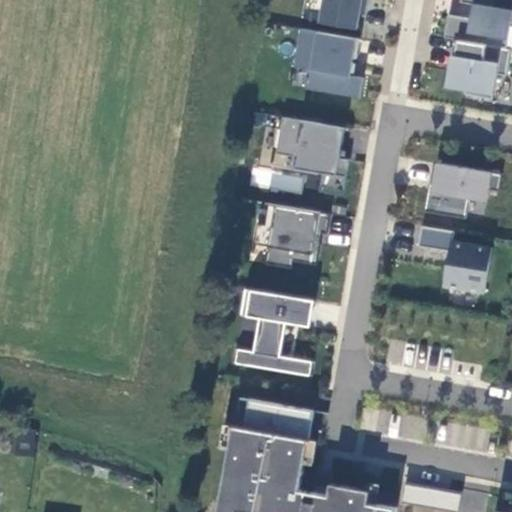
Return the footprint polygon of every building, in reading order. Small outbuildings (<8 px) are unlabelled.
[(358,31),(363,0),(319,0),(319,2),(308,0),(306,0),(303,21),(358,31)] [(511,0),(462,0),(462,3),(474,6),(472,20),(450,16),(446,39),(459,41),(456,58),(453,58),(448,88),(468,92),(467,96),(495,101),(499,76),(508,78),(511,54),(511,49),(508,49),(511,24),(511,0)] [(360,61),(363,41),(304,31),(298,69),(314,72),(311,91),(364,100),(367,80),(354,78),(357,60),(360,61)] [(348,130),(286,120),(280,156),(297,159),(296,170),(326,175),(324,193),(347,197),(353,162),(343,160),(348,130)] [(255,165),(252,184),(301,194),(305,175),(255,165)] [(504,176),(439,165),(436,186),(435,193),(430,193),(427,213),(468,220),(471,200),(489,203),(491,192),(501,193),(504,176)] [(333,217),(269,205),(269,207),(272,207),(268,228),(276,229),(272,248),(269,266),(295,270),(296,264),(320,267),(323,246),(318,245),(320,234),(330,236),(333,217)] [(272,248),(276,229),(268,228),(261,227),(257,246),(272,248)] [(456,234),(424,228),(420,247),(452,253),(446,287),(487,294),(494,250),(454,243),(456,234)] [(318,303),(256,292),(251,318),(262,319),(257,354),(253,354),(250,367),(312,378),(315,364),(283,359),(289,324),(314,328),(318,303)] [(299,490),(314,411),(244,399),(239,427),(227,425),(211,511),(396,511),(397,509),(364,503),(366,493),(323,485),(322,494),(299,490)] [(401,499),(456,511),(460,494),(405,483),(401,499)]
